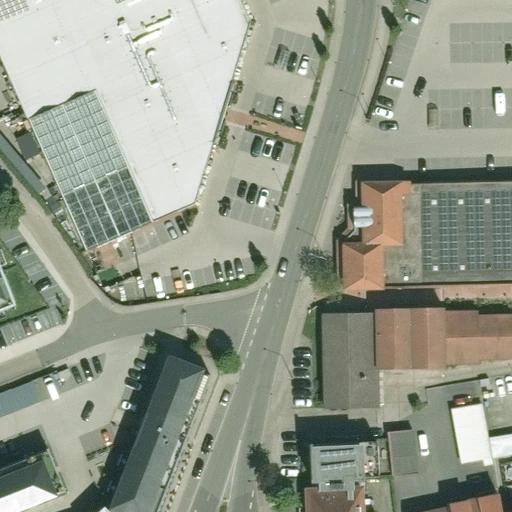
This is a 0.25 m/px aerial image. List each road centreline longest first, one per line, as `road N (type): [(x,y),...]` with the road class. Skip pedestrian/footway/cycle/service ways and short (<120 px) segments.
road 1 (tertiary): [(277,323),(363,0)]
road 2 (residential): [(277,323),(137,323),(0,374)]
road 3 (tertiary): [(225,511),(277,323)]
